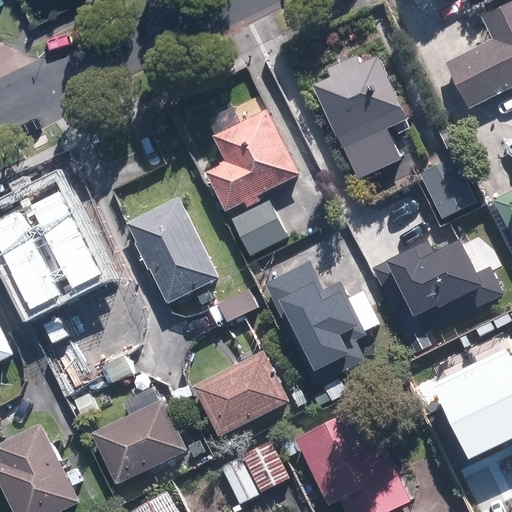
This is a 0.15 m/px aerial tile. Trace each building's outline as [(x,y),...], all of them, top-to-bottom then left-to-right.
[(498,39),(451,62),(473,108),(511,89),(511,3),(487,15),(498,39)] [(368,65),(363,55),(333,69),(337,78),(321,85),(364,178),(407,158),(393,129),(413,120),(385,57),(368,65)] [(220,135),(233,161),(213,171),(232,210),(250,201),(252,206),(265,200),(263,195),(305,175),(273,109),(220,135)] [(461,150),(421,171),(447,220),(487,199),(461,150)] [(511,192),(497,200),(511,230),(511,192)] [(226,277),(186,197),(133,223),(173,303),(226,277)] [(293,237),(274,200),(237,219),(255,256),(293,237)] [(432,333),(509,294),(495,266),(486,271),(469,239),(430,258),(423,245),(377,268),(400,312),(417,304),(432,333)] [(316,263),(271,285),(320,384),(370,360),(361,340),(372,334),(345,281),(329,289),(316,263)] [(262,307),(253,289),(223,304),(232,322),(262,307)] [(0,312),(0,365),(21,354),(0,312)] [(442,393),(464,437),(511,414),(511,333),(478,350),(488,371),(442,393)] [(295,401),(269,350),(200,385),(227,436),(295,401)] [(129,354),(107,363),(115,381),(136,371),(129,354)] [(76,397),(85,418),(119,403),(110,383),(76,397)] [(194,449),(170,398),(97,433),(121,484),(194,449)] [(420,500),(369,398),(298,434),(332,503),(342,498),(348,511),(407,511),(405,507),(420,500)] [(66,511),(86,503),(48,424),(0,446),(7,462),(0,465),(0,471),(19,511),(66,511)] [(275,438),(222,464),(242,505),(295,479),(275,438)] [(184,511),(171,488),(141,505),(145,511),(184,511)]
